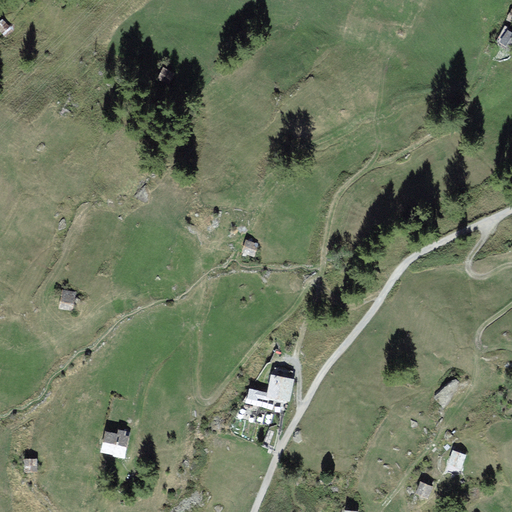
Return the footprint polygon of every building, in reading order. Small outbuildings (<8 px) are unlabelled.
[(6,16),(0,21),(0,29),(5,35),(15,26),(6,16)] [(511,32),(506,29),(497,42),(511,51),(511,32)] [(258,238),(244,236),(241,254),(256,255),(258,238)] [(74,288),(58,287),(56,309),(72,311),(74,288)] [(290,374),(269,372),(267,396),(288,398),(290,374)] [(129,434),(104,431),(101,453),(126,456),(129,434)] [(465,454),(451,449),(446,464),(460,469),(465,454)] [(26,469),(37,468),(37,457),(26,457),(26,469)]
